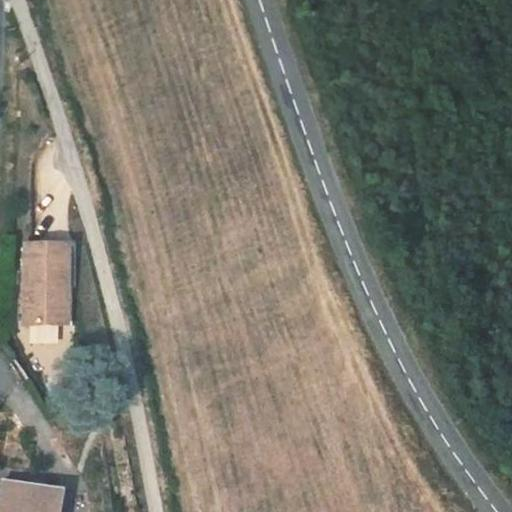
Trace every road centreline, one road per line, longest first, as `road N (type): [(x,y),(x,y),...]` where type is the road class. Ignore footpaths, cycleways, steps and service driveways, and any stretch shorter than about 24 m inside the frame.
road 1 (secondary): [(260,0),(381,323),(498,511)]
road 2 (residential): [(3,0),(143,511)]
